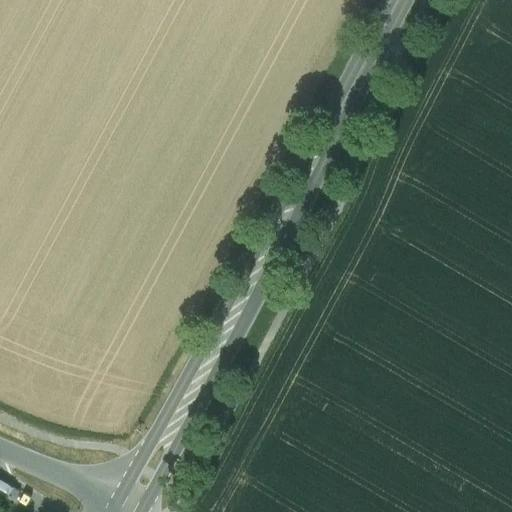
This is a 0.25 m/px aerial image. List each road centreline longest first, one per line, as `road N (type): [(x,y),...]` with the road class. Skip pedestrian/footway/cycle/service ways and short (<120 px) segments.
road 1 (primary): [(406,0),(128,511)]
road 2 (secondary): [(112,511),(0,451)]
